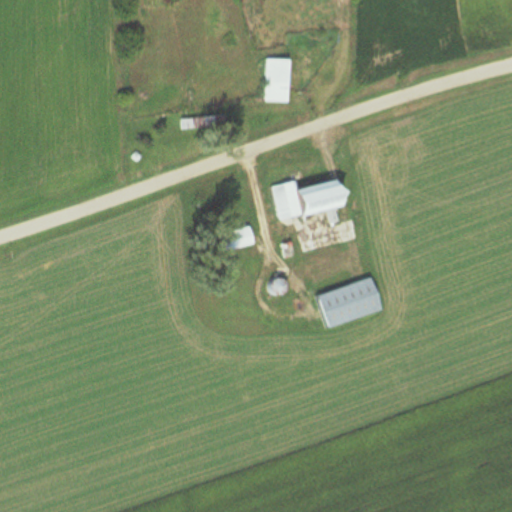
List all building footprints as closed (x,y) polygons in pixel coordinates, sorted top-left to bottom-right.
[(292,103),(293,60),(267,60),(267,103),(292,103)] [(355,207),(350,181),(304,190),(309,216),(355,207)] [(280,221),(304,217),(298,182),(273,187),(280,221)] [(258,243),(252,226),(224,235),(230,253),(258,243)] [(378,279),(322,296),(333,329),(388,312),(378,279)]
